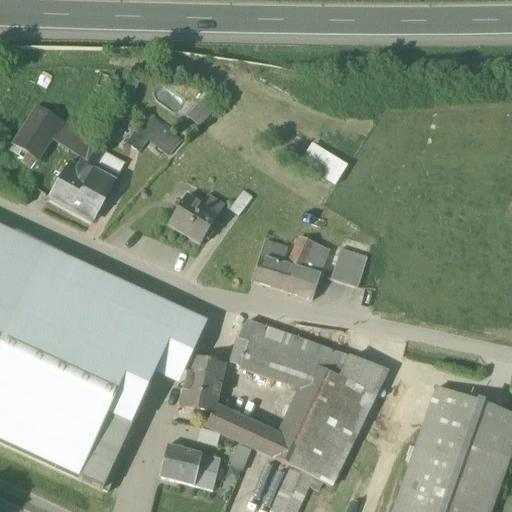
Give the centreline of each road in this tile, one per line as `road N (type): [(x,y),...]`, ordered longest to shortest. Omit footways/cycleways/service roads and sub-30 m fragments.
road 1 (residential): [(0,203),(198,297),(511,359)]
road 2 (motorway): [(0,15),(511,18)]
